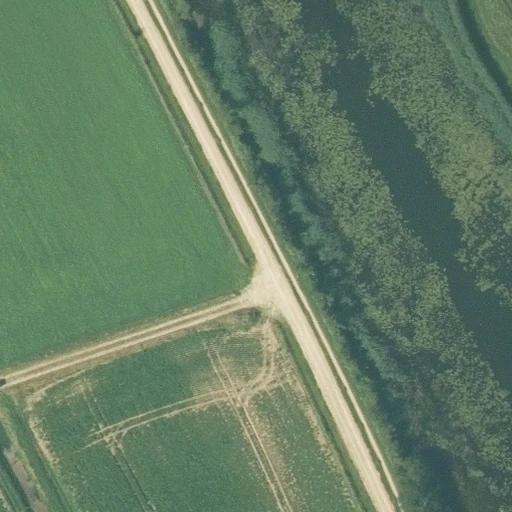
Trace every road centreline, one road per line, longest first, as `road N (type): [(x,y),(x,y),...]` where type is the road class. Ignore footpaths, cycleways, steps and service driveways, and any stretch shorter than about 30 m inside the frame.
road 1 (track): [(132,0),(281,292),(378,511)]
road 2 (track): [(298,280),(0,383)]
